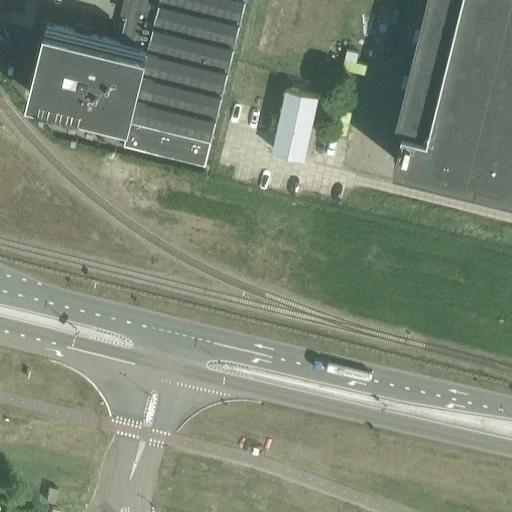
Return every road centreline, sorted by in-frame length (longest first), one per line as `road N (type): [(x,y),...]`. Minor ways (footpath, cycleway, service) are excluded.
road 1 (secondary): [(511,410),(0,285)]
road 2 (secondary): [(0,326),(511,447)]
